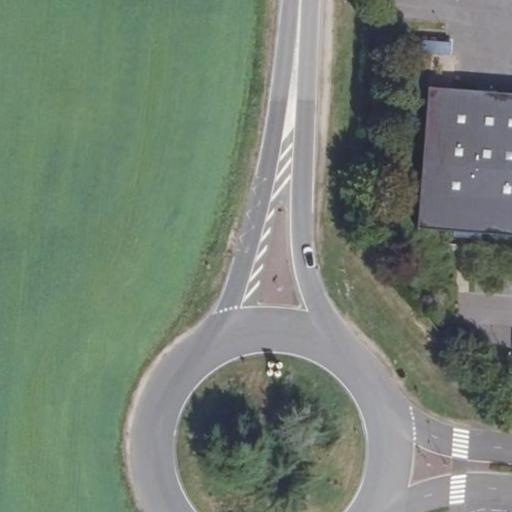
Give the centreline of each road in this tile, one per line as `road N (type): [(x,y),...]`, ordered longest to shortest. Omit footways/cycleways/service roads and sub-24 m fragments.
road 1 (secondary): [(299,17),(261,196),(218,343)]
road 2 (secondary): [(321,342),(295,202),(299,17)]
road 3 (secondary): [(218,343),(191,361),(156,415),(153,478),(167,511)]
road 4 (unclassified): [(378,508),(457,489),(511,490)]
road 5 (unclassified): [(511,449),(461,445),(389,422)]
